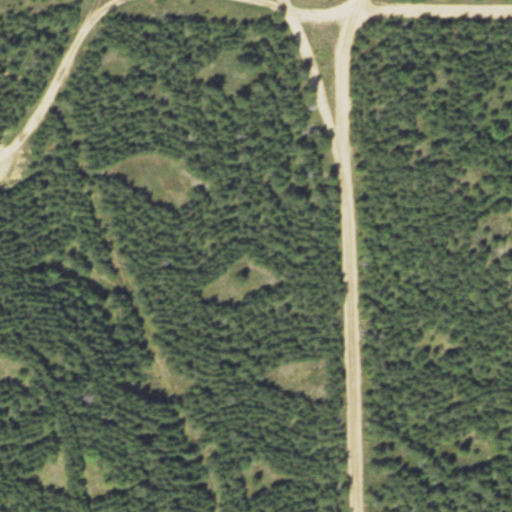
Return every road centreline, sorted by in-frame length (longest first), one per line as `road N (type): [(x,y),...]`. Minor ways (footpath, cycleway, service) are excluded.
road 1 (track): [(0,160),(34,122),(92,20),(138,0),(296,20)]
road 2 (residential): [(361,511),(351,179)]
road 3 (residential): [(351,179),(347,55),(362,18),(511,14)]
road 4 (track): [(351,179),(296,20)]
